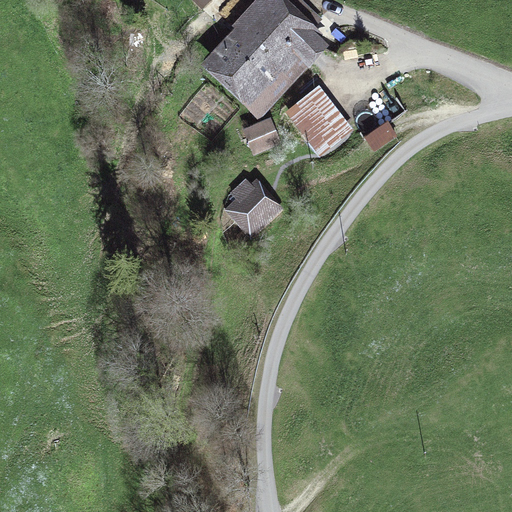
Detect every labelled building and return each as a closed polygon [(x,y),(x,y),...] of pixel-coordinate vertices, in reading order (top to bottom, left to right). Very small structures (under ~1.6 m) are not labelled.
[(214,70),(264,115),(322,51),(305,36),(316,24),(289,0),(266,0),(261,6),(267,12),(214,70)] [(343,133),(315,96),(290,116),(318,152),(343,133)] [(389,112),(364,127),(374,143),(399,129),(389,112)] [(279,145),(270,125),(246,136),(255,156),(279,145)] [(245,183),(232,195),(239,202),(228,213),(249,236),(279,210),(257,186),(252,191),(245,183)]
